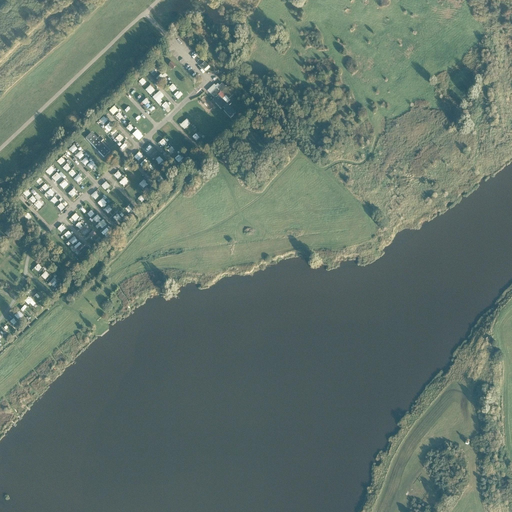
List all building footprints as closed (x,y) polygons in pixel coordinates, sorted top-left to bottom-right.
[(160,83),(167,76),(164,72),(157,79),(160,83)] [(141,84),(144,88),(149,84),(145,78),(142,80),(143,82),(141,84)] [(212,93),(211,95),(215,99),(219,96),(226,89),(222,84),(215,90),(212,93)] [(151,85),(146,91),(151,96),(156,90),(151,85)] [(164,96),(160,92),(154,98),(158,102),(164,96)] [(215,99),(213,102),(222,110),(227,105),(219,96),(215,99)] [(99,121),(103,125),(108,120),(104,116),(99,121)] [(185,130),(192,123),(187,119),(181,125),(185,130)] [(111,153),(92,133),(87,139),(105,158),(111,153)] [(117,135),(116,142),(119,142),(118,146),(128,147),(129,141),(123,140),(124,136),(117,135)] [(74,152),(80,145),(77,142),(71,149),(74,152)] [(168,151),(172,155),(176,151),(172,147),(168,151)] [(76,156),(80,160),(85,155),(81,151),(76,156)] [(134,157),(139,162),(144,156),(139,152),(134,157)] [(160,164),(164,161),(160,156),(156,160),(160,164)] [(88,165),(94,171),(98,168),(92,161),(88,165)] [(51,175),(57,169),(53,165),(47,171),(51,175)] [(62,176),(64,178),(65,176),(59,170),(52,177),(56,182),(62,176)] [(79,175),(75,179),(78,183),(83,179),(79,175)] [(126,184),(128,186),(132,182),(126,176),(120,182),(124,187),(126,184)] [(144,188),(148,184),(144,180),(140,184),(144,188)] [(102,186),(105,191),(111,186),(107,181),(102,186)] [(68,193),(72,198),(79,192),(75,188),(68,193)] [(23,193),(27,198),(32,195),(28,190),(23,193)] [(33,190),(31,192),(39,200),(42,198),(33,190)] [(55,205),(60,200),(56,196),(51,201),(55,205)] [(102,208),(108,203),(103,198),(98,203),(102,208)] [(39,209),(43,205),(39,200),(34,204),(39,209)] [(109,205),(104,210),(108,214),(113,209),(109,205)] [(128,214),(133,210),(129,205),(124,209),(128,214)] [(124,216),(122,213),(118,216),(114,210),(110,213),(113,216),(110,217),(114,223),(124,216)] [(28,212),(24,216),(28,220),(32,216),(28,212)] [(76,213),(71,218),(75,221),(80,217),(76,213)] [(99,224),(103,220),(97,215),(93,219),(99,224)] [(85,235),(90,230),(86,226),(81,231),(85,235)] [(106,228),(102,234),(106,236),(110,231),(106,228)] [(93,230),(89,234),(98,245),(103,240),(93,230)] [(64,235),(68,239),(73,235),(69,231),(64,235)] [(74,236),(69,241),(73,245),(78,240),(74,236)] [(80,241),(72,249),(77,256),(81,253),(80,252),(86,247),(84,245),(84,246),(80,241)] [(34,269),(38,272),(42,267),(38,264),(34,269)] [(46,280),(50,275),(46,271),(41,276),(46,280)] [(54,278),(49,284),(52,287),(58,281),(54,278)] [(29,305),(30,304),(33,307),(36,304),(30,297),(25,301),(29,305)] [(6,325),(1,330),(5,334),(9,329),(6,325)]
